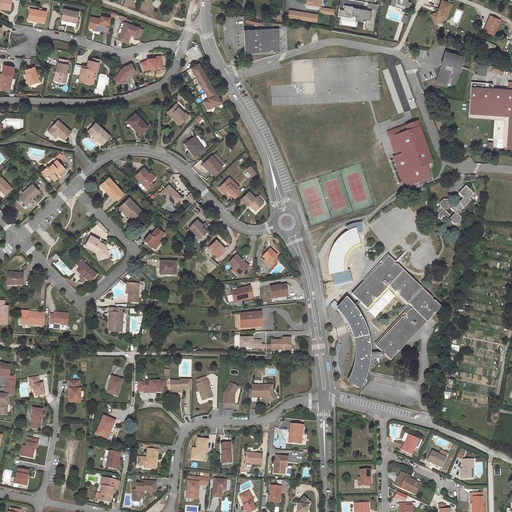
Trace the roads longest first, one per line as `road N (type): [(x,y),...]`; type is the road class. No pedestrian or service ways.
road 1 (unclassified): [(223,74),(327,41),(397,54),(439,153),(453,163),(511,170)]
road 2 (residential): [(73,187),(133,256),(83,305),(19,237)]
road 3 (residential): [(73,187),(110,156),(148,151),(179,167),(233,223),(257,231),(275,225)]
road 4 (residential): [(324,399),(253,422),(193,425),(176,448),(168,511)]
road 5 (residential): [(0,101),(134,96),(166,83),(182,48)]
road 6 (residential): [(182,48),(112,53),(19,29)]
road 7 (residential): [(380,413),(432,425),(511,460)]
road 8 (unclassified): [(307,271),(324,399)]
